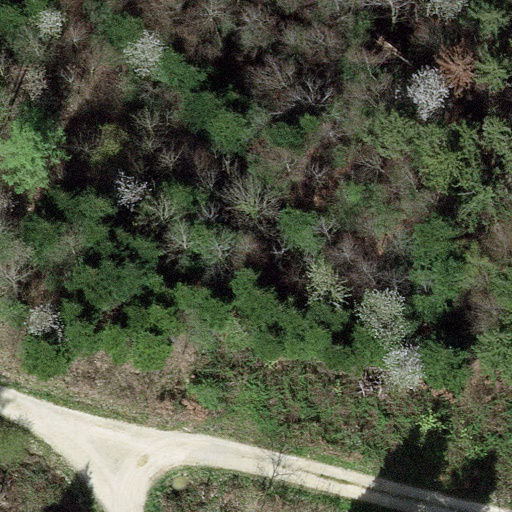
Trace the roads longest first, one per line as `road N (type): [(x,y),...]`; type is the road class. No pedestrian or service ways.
road 1 (track): [(57,414),(470,511)]
road 2 (track): [(0,399),(57,414),(112,511)]
